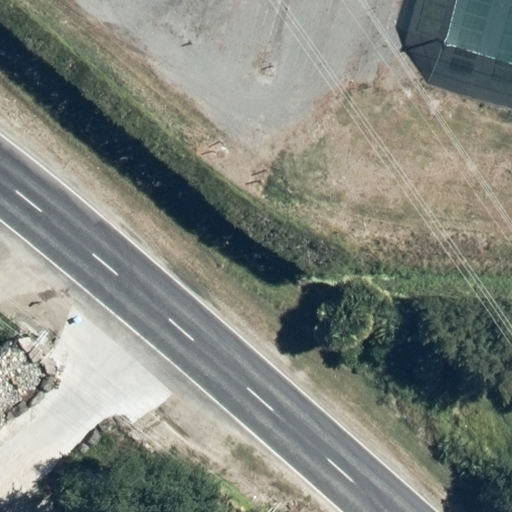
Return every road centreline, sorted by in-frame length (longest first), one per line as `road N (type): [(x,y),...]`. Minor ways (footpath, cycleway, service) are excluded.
road 1 (unclassified): [(0,188),(374,511)]
road 2 (unknown): [(212,374),(26,511)]
road 3 (unknown): [(105,281),(0,364)]
